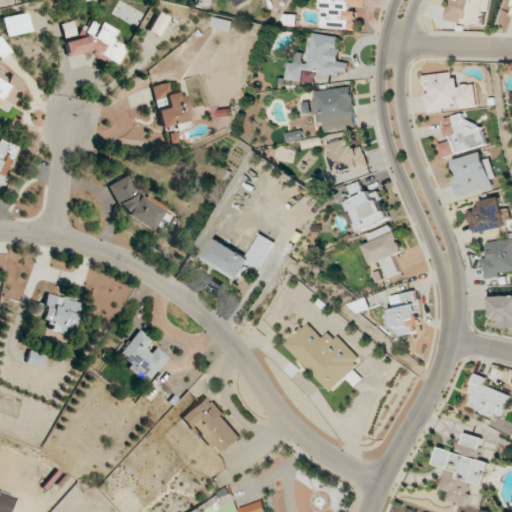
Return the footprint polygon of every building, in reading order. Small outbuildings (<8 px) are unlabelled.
[(366,8),(365,0),(321,0),(321,27),(356,28),(357,8),(366,8)] [(489,0),(448,0),(447,20),(480,24),(481,10),(488,11),(489,0)] [(167,17),(156,12),(148,31),(159,36),(167,17)] [(30,32),(27,13),(2,17),(5,36),(30,32)] [(231,30),(233,21),(214,17),(212,26),(231,30)] [(316,72),(348,76),(349,62),(338,61),(341,36),(313,33),(309,63),(303,62),(304,54),(289,52),(286,80),(314,83),(316,72)] [(0,56),(8,51),(0,39),(0,56)] [(477,106),(474,83),(456,85),(454,71),(423,75),(425,90),(427,112),(477,106)] [(0,97),(12,104),(24,82),(10,74),(5,84),(0,81),(0,97)] [(149,86),(152,100),(165,97),(167,107),(156,110),(159,127),(191,120),(184,92),(170,95),(167,82),(149,86)] [(358,127),(353,86),(312,91),(316,124),(323,123),(324,131),(358,127)] [(486,145),(479,120),(466,124),(463,113),(444,118),(450,141),(439,144),(442,157),(486,145)] [(369,166),(363,145),(353,148),(351,138),(326,144),(335,175),(369,166)] [(0,181),(5,166),(10,167),(17,147),(0,141),(0,181)] [(493,186),(491,178),(494,178),(486,151),(453,160),(457,175),(453,176),(459,196),(493,186)] [(107,185),(123,216),(161,235),(173,212),(137,194),(127,175),(107,185)] [(355,232),(389,219),(378,190),(367,194),(362,181),(349,186),(354,198),(344,202),(355,232)] [(479,200),(480,207),(468,210),(470,222),(475,221),(477,233),(507,227),(501,196),(479,200)] [(369,234),(373,242),(364,245),(373,265),(406,251),(394,224),(369,234)] [(204,260),(239,280),(249,262),(260,268),(275,241),(248,226),(236,248),(216,238),(204,260)] [(485,279),(500,277),(499,272),(511,270),(511,238),(487,242),(488,256),(482,257),(485,279)] [(390,296),(394,314),(387,315),(390,329),(399,327),(401,335),(416,332),(414,320),(420,319),(415,291),(390,296)] [(79,301),(45,294),(43,304),(37,303),(33,319),(50,322),(48,331),(71,336),(79,301)] [(498,328),(511,328),(511,295),(488,296),(489,319),(498,319),(498,328)] [(290,344),(335,391),(367,361),(337,329),(328,337),(313,322),(290,344)] [(118,355),(130,364),(126,368),(137,376),(140,373),(149,380),(167,357),(154,347),(150,353),(144,348),(151,339),(137,329),(118,355)] [(511,395),(485,383),(488,378),(477,373),(469,392),(475,395),(471,405),(501,418),(511,395)] [(242,437),(206,395),(180,417),(189,428),(192,426),(209,447),(215,442),(223,452),(242,437)] [(459,451),(479,456),(483,438),(463,432),(459,451)] [(488,461),(438,448),(434,464),(447,468),(441,489),(449,492),(447,500),(468,506),(472,493),(480,495),(488,461)] [(267,511),(264,500),(240,507),(241,511),(267,511)]
